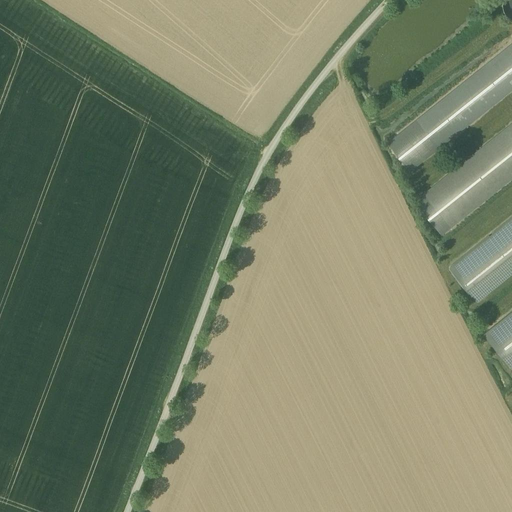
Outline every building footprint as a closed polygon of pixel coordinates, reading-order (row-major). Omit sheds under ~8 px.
[(511,0),(503,0),(502,5),(504,11),(507,16),(511,19),(511,0)] [(511,45),(418,120),(439,146),(511,87),(511,45)] [(511,126),(426,195),(450,225),(511,175),(511,126)] [(511,218),(450,268),(476,300),(511,271),(511,218)] [(437,229),(442,234),(450,227),(445,222),(437,229)] [(511,311),(486,332),(511,364),(511,311)]
